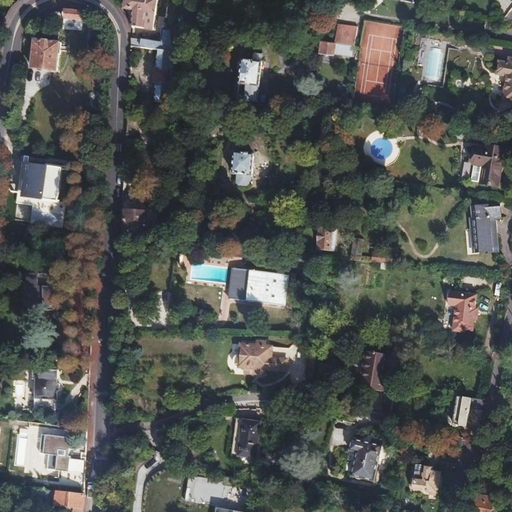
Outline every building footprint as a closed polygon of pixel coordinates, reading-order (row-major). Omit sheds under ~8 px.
[(130,26),(153,28),(155,0),(125,0),(125,10),(131,10),(130,26)] [(83,22),(84,13),(83,13),(63,13),(63,22),(83,22)] [(174,47),(175,33),(176,28),(162,27),(161,40),(130,38),(129,46),(156,48),(164,49),(164,46),(172,46),(174,47)] [(334,46),(354,49),(357,30),(337,27),(335,41),(321,39),(319,51),(333,53),(334,46)] [(58,44),(33,42),(30,70),(55,72),(58,44)] [(167,103),(172,46),(164,46),(164,49),(156,48),(152,102),(167,103)] [(353,57),(354,49),(334,46),(333,53),(353,57)] [(257,102),(262,62),(242,60),(237,99),(257,102)] [(504,78),(500,103),(511,105),(511,63),(507,62),(506,68),(496,66),(494,77),(504,78)] [(140,135),(141,119),(126,118),(125,135),(140,135)] [(482,185),(495,187),(500,151),(487,149),(486,152),(474,150),(472,166),(484,168),(482,185)] [(258,154),(240,152),(237,174),(255,176),(258,154)] [(63,200),(66,167),(31,163),(29,180),(48,182),(46,198),(63,200)] [(306,207),(307,195),(276,192),(275,203),(306,207)] [(486,254),(496,253),(492,219),(497,218),(495,206),(470,210),(471,221),(468,222),(469,232),(472,231),(475,253),(486,252),(486,254)] [(145,234),(147,213),(121,211),(120,232),(145,234)] [(321,247),(335,249),(338,227),(324,225),(321,247)] [(376,258),(365,253),(368,237),(357,235),(356,244),(354,262),(374,264),(390,264),(392,254),(376,252),(376,258)] [(229,268),(193,264),(192,279),(227,283),(229,268)] [(285,306),(289,275),(236,269),(232,300),(285,306)] [(72,296),(71,291),(68,290),(69,282),(63,281),(60,277),(58,277),(32,274),(28,306),(54,309),(72,296)] [(475,310),(476,297),(441,294),(440,307),(447,307),(445,333),(464,335),(464,333),(472,333),(473,322),(476,322),(477,310),(475,310)] [(259,369),(280,371),(282,359),(266,358),(268,346),(261,346),(261,341),(252,340),(252,345),(237,345),(235,354),(234,354),(233,355),(230,356),(229,358),(229,360),(229,363),(231,365),(233,366),(239,367),(238,372),(252,373),(252,368),(259,369)] [(387,357),(365,353),(362,371),(364,372),(360,390),(380,394),(387,357)] [(53,381),(55,368),(33,365),(29,395),(38,396),(37,398),(43,399),(43,397),(51,398),(52,389),(54,389),(55,381),(53,381)] [(482,411),(484,402),(472,399),(471,401),(458,399),(453,425),(467,427),(470,409),(482,411)] [(62,425),(64,410),(52,409),(50,424),(62,425)] [(254,462),(257,425),(239,423),(235,460),(254,462)] [(63,453),(63,445),(66,445),(66,436),(38,434),(37,453),(45,454),(44,468),(66,470),(67,454),(63,453)] [(335,434),(333,446),(350,448),(352,436),(335,434)] [(376,485),(380,449),(351,446),(350,458),(357,459),(354,482),(376,485)] [(454,465),(457,455),(439,452),(437,462),(454,465)] [(441,475),(419,471),(415,490),(437,494),(441,475)] [(82,511),(83,495),(35,489),(33,503),(74,508),(73,511),(82,511)] [(490,511),(493,503),(476,500),(473,511),(490,511)]
